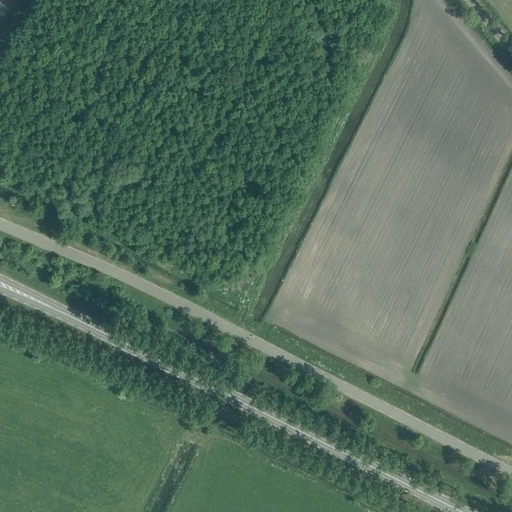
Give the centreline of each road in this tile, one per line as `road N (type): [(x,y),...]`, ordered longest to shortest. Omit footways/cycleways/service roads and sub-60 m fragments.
road 1 (unclassified): [(511,473),(146,287),(0,223)]
road 2 (primary): [(461,511),(36,300)]
